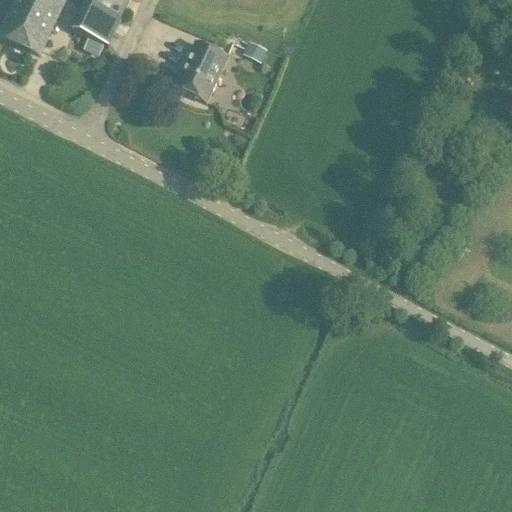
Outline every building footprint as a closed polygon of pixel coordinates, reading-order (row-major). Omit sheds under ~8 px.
[(65,0),(17,0),(0,36),(0,41),(38,59),(65,0)] [(130,0),(88,0),(72,35),(106,51),(130,0)] [(499,52),(502,53),(497,68),(511,73),(511,18),(511,19),(499,52)] [(245,56),(264,65),(271,51),(252,42),(245,56)] [(206,106),(227,61),(194,46),(173,91),(206,106)]
